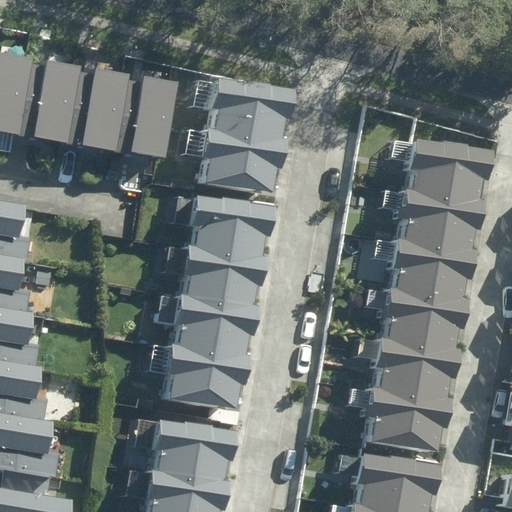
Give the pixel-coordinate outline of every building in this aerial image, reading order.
[(32,61),(0,55),(0,129),(19,133),(32,61)] [(79,67),(42,60),(29,136),(66,142),(79,67)] [(128,75),(89,69),(77,145),(115,151),(128,75)] [(167,74),(146,70),(145,77),(139,76),(126,152),(132,154),(130,171),(150,174),(153,157),(161,158),(174,82),(166,81),(167,74)] [(289,88),(189,74),(185,104),(209,107),(205,134),(181,131),(176,166),(198,169),(196,182),(274,193),(289,88)] [(447,115),(442,135),(487,146),(492,126),(447,115)] [(412,511),(479,155),(404,141),(334,511),(412,511)] [(163,350),(139,346),(135,375),(160,379),(156,404),(233,417),(267,206),(164,189),(159,223),(184,227),(180,249),(156,245),(151,274),(175,278),(172,301),(147,297),(143,325),(167,328),(163,350)] [(33,206),(18,204),(0,202),(0,511),(67,511),(69,498),(50,496),(58,425),(42,423),(48,374),(36,373),(42,318),(27,317),(33,264),(27,263),(33,206)] [(206,511),(217,447),(137,434),(124,511),(206,511)] [(511,511),(511,452),(502,511),(511,511)]
